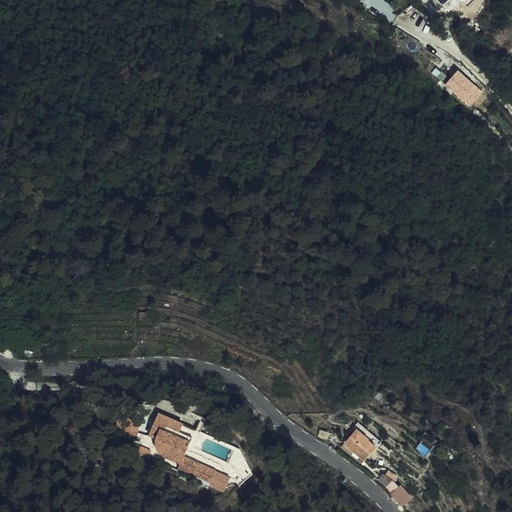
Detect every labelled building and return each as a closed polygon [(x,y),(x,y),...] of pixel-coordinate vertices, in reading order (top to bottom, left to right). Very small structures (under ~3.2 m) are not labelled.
[(457,71),(444,85),(471,109),(484,94),(457,71)] [(356,162),(347,157),(343,164),(353,169),(356,162)] [(148,312),(139,312),(139,321),(148,320),(148,312)] [(184,454),(194,434),(152,413),(141,433),(149,437),(148,445),(152,455),(171,464),(169,468),(208,488),(217,470),(184,454)] [(354,430),(343,446),(363,461),(375,446),(354,430)] [(404,506),(414,496),(402,483),(392,493),(404,506)]
